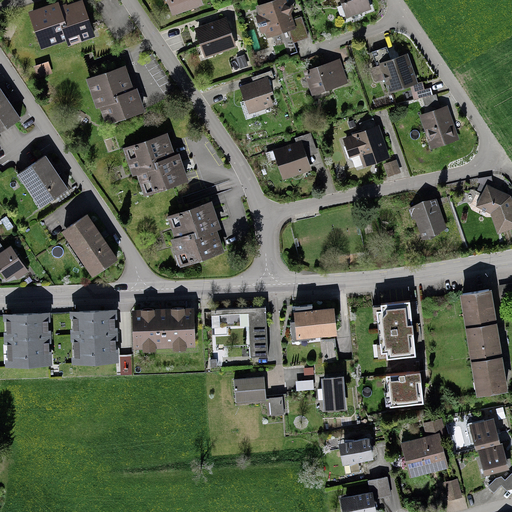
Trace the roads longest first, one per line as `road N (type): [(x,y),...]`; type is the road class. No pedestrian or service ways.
road 1 (residential): [(148,293),(144,275),(0,59)]
road 2 (residential): [(129,0),(267,218)]
road 3 (residential): [(267,218),(504,160)]
road 4 (residential): [(511,265),(274,287)]
road 5 (unclassified): [(504,160),(397,0)]
road 6 (residential): [(148,293),(0,297)]
road 7 (residential): [(274,287),(148,293)]
